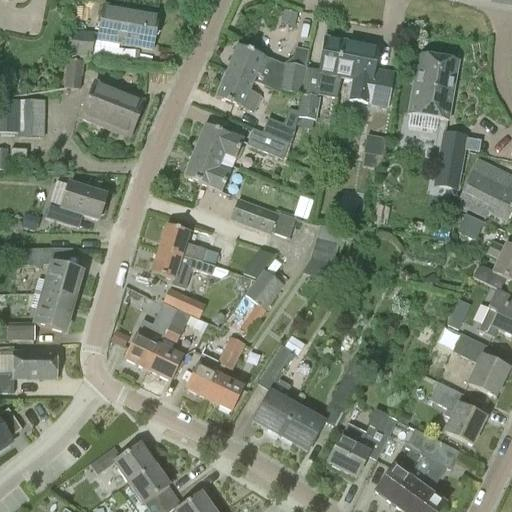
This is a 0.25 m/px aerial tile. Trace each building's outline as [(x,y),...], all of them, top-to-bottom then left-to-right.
[(152,51),(158,15),(103,5),(97,41),(152,51)] [(66,58),(91,60),(93,34),(67,33),(66,58)] [(339,86),(334,85),(342,41),(325,38),(318,73),(305,71),(300,98),(297,120),(315,124),(319,101),(316,100),(316,98),(335,101),(338,92),(339,86)] [(334,85),(339,86),(340,79),(352,81),(348,100),(388,108),(394,75),(373,71),(377,48),(342,41),(334,85)] [(226,72),(252,82),(253,83),(252,84),(279,95),(279,93),(300,98),(305,71),(308,52),(294,49),(292,59),(284,65),(236,46),(226,72)] [(447,121),(457,62),(418,55),(408,114),(447,121)] [(66,74),(81,76),(82,63),(67,61),(66,74)] [(253,83),(252,82),(226,72),(215,98),(253,114),(260,96),(249,91),(252,84),(253,83)] [(79,91),(81,76),(66,74),(64,89),(78,91),(79,91)] [(79,119),(105,129),(111,113),(106,112),(107,110),(102,109),(104,104),(101,103),(107,87),(94,82),(88,96),(79,119)] [(111,113),(105,129),(130,139),(144,102),(107,87),(101,103),(104,104),(102,109),(107,110),(106,112),(111,113)] [(0,133),(11,134),(11,101),(0,100),(0,133)] [(11,101),(11,134),(17,134),(17,139),(44,139),(45,102),(11,101)] [(193,151),(232,167),(243,140),(231,135),(230,136),(204,125),(193,151)] [(292,135),(276,128),(272,137),(289,144),(292,135)] [(245,147),(281,162),(289,144),(272,137),(271,139),(252,131),(245,147)] [(465,141),(466,140),(442,135),(433,189),(456,194),(463,152),(465,141)] [(378,172),(380,159),(381,159),(384,140),(365,137),(363,156),(364,156),(362,169),(378,172)] [(26,163),(26,151),(10,151),(10,162),(26,163)] [(232,167),(193,151),(183,178),(209,188),(209,189),(221,194),(232,167)] [(504,221),(511,205),(511,191),(500,186),(505,175),(478,162),(460,200),(462,201),(459,206),(484,218),(487,212),(504,221)] [(104,215),(107,205),(104,202),(105,197),(68,186),(61,209),(49,205),(45,220),(72,228),(75,218),(79,215),(98,222),(99,217),(104,215)] [(270,236),(278,215),(237,200),(229,221),(270,236)] [(271,235),(288,241),(295,221),(278,216),(271,235)] [(38,221),(26,217),(23,229),(34,232),(38,221)] [(475,243),(483,225),(464,217),(456,235),(475,243)] [(189,233),(165,226),(158,250),(206,265),(210,253),(185,246),(189,233)] [(319,228),(309,262),(308,265),(333,270),(334,270),(334,269),(332,268),(338,248),(339,248),(344,230),(319,228)] [(497,263),(492,274),(481,269),(476,271),(472,279),(500,292),(505,280),(511,283),(511,248),(505,245),(503,250),(491,244),(485,257),(497,263)] [(150,275),(172,281),(170,288),(184,293),(190,272),(211,278),(213,270),(214,268),(206,265),(158,250),(150,275)] [(42,295),(73,303),(81,273),(51,265),(51,251),(22,252),(23,268),(50,267),(42,295)] [(350,272),(333,270),(334,270),(333,270),(324,283),(343,284),(350,272)] [(264,314),(283,289),(263,273),(243,298),(264,314)] [(162,305),(198,322),(204,308),(168,291),(162,305)] [(511,298),(497,291),(477,333),(493,340),(497,332),(511,338),(511,298)] [(73,303),(42,295),(33,326),(64,334),(73,303)] [(123,360),(147,372),(159,347),(175,313),(161,306),(151,328),(141,323),(123,360)] [(182,359),(170,353),(173,346),(175,347),(189,319),(176,312),(175,313),(159,347),(147,372),(170,383),(182,359)] [(469,321),(452,313),(445,329),(462,337),(469,321)] [(6,343),(33,343),(33,326),(6,325),(6,343)] [(127,340),(115,334),(111,343),(123,349),(127,340)] [(494,399),(508,371),(482,358),(486,349),(460,336),(451,355),(476,367),(467,385),(494,399)] [(283,349),(297,358),(303,347),(290,338),(283,349)] [(243,347),(228,340),(223,351),(238,359),(243,347)] [(279,438),(296,408),(282,400),(289,388),(278,382),(294,357),(281,349),(256,388),(268,395),(252,423),(279,438)] [(184,390),(207,401),(219,377),(220,377),(224,370),(231,373),(238,359),(223,351),(216,365),(200,357),(184,390)] [(13,354),(13,356),(0,356),(0,396),(13,396),(12,380),(55,380),(55,354),(13,354)] [(296,408),(279,438),(306,454),(323,424),(335,431),(359,384),(356,383),(366,363),(354,357),(320,421),(296,408)] [(243,389),(220,377),(219,377),(207,401),(231,413),(243,389)] [(485,419),(457,406),(461,397),(436,385),(435,388),(428,385),(422,398),(428,401),(428,403),(446,411),(442,418),(449,421),(443,433),(471,447),(485,419)] [(355,479),(365,459),(375,464),(387,439),(388,439),(395,424),(386,419),(387,418),(374,412),(366,428),(368,429),(365,435),(347,425),(327,464),(355,479)] [(4,435),(14,428),(8,418),(0,423),(0,449),(10,443),(4,435)] [(375,494),(399,511),(417,487),(440,446),(413,432),(404,450),(421,459),(406,479),(393,469),(375,494)] [(113,464),(113,465),(128,485),(154,466),(139,445),(120,459),(113,464)] [(437,511),(443,505),(431,496),(444,471),(449,473),(458,455),(440,446),(417,487),(399,511),(400,511),(437,511)] [(98,461),(88,468),(96,478),(105,471),(98,461)] [(154,466),(128,485),(146,511),(154,511),(174,498),(167,488),(169,487),(154,466)] [(212,511),(200,494),(181,508),(174,498),(154,511),(212,511)]
